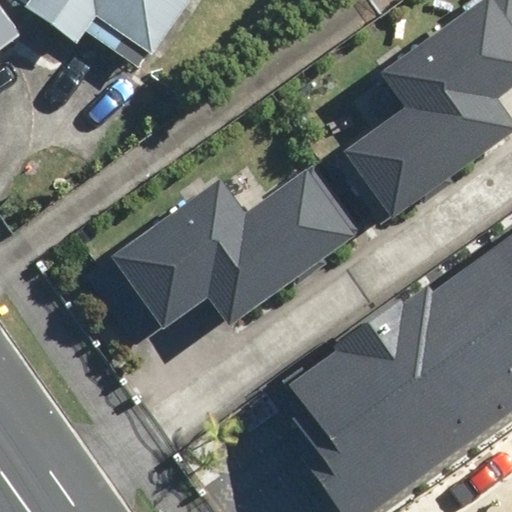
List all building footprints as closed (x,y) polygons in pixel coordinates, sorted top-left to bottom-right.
[(20,0),(84,42),(92,30),(145,66),(190,0),(20,0)] [(511,90),(511,0),(474,0),(382,71),(406,102),(338,153),(394,226),(511,136),(511,103),(506,95),(511,90)] [(0,22),(8,16),(0,6),(0,52),(11,44),(0,30),(0,22)] [(248,211),(222,176),(111,257),(164,329),(211,294),(233,325),(363,231),(314,163),(248,211)] [(363,337),(296,386),(339,443),(314,462),(350,511),(375,511),(511,411),(511,230),(416,301),(407,287),(355,325),(363,337)]
